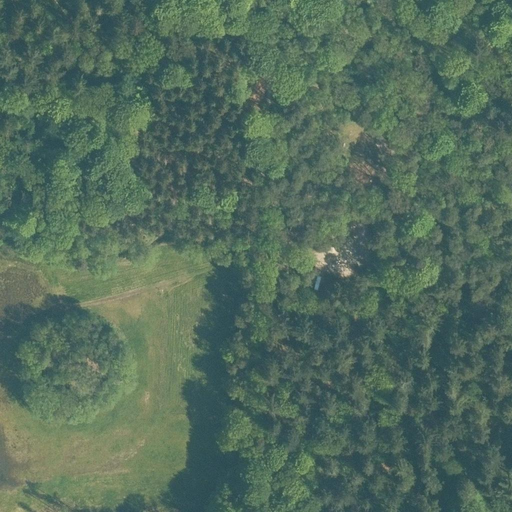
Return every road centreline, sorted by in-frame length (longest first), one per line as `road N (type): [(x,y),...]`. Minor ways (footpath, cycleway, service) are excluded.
road 1 (track): [(254,256),(24,320),(0,335)]
road 2 (track): [(254,256),(234,511)]
road 3 (track): [(268,82),(254,256)]
